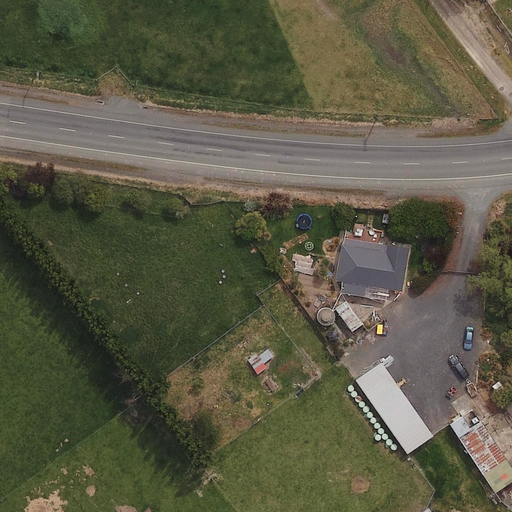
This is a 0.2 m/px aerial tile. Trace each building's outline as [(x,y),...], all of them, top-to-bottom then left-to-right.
[(410,249),(345,238),(338,278),(343,279),(340,293),(387,301),(389,289),(403,292),(410,249)] [(363,324),(345,301),(335,309),(353,332),(363,324)] [(257,350),(246,359),(258,374),(267,367),(264,363),(274,356),(267,348),(260,354),(257,350)] [(433,437),(382,363),(357,381),(408,454),(433,437)] [(511,481),(511,466),(484,423),(473,430),(464,416),(451,424),(495,493),(511,481)]
